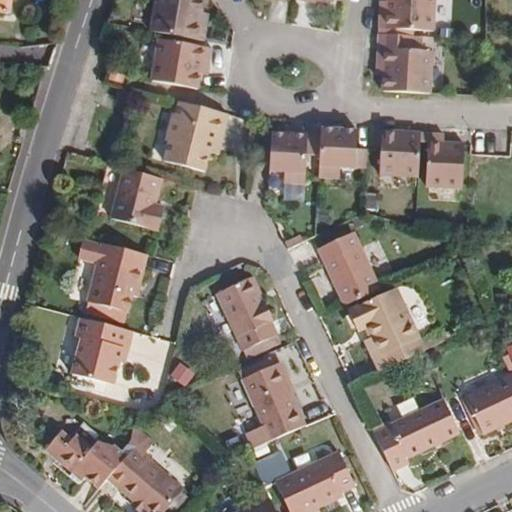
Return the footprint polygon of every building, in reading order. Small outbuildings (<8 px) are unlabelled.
[(199,21),(201,11),(202,0),(155,0),(150,31),(205,40),(207,22),(199,21)] [(433,30),(434,0),(386,0),(387,3),(386,13),(380,13),(379,35),(413,36),(413,29),(433,30)] [(431,92),(432,51),(413,50),(413,36),(379,35),(378,65),(386,65),(386,75),(385,91),(431,92)] [(432,51),(433,37),(413,36),(413,50),(432,51)] [(198,74),(200,62),(209,63),(211,47),(156,39),(150,80),(197,87),(198,74)] [(207,75),(209,63),(200,62),(198,74),(207,75)] [(386,75),(386,65),(378,65),(378,75),(386,75)] [(220,140),(227,112),(181,100),(178,113),(175,112),(168,140),(171,141),(166,159),(205,169),(210,151),(212,138),(220,140)] [(321,155),(322,127),(288,126),(288,132),(310,134),(309,155),(321,155)] [(357,147),(358,129),(322,127),(321,155),(320,177),(340,178),(341,167),(356,168),(357,147)] [(422,148),(423,133),(384,131),(382,174),(421,176),(422,148)] [(309,155),(310,134),(288,132),(275,132),(273,171),(286,172),(286,182),(307,183),(309,155)] [(464,187),(466,144),(445,142),(445,134),(429,134),(428,149),(427,185),(464,187)] [(217,153),(220,140),(212,138),(210,151),(217,153)] [(367,168),(368,148),(357,147),(356,168),(367,168)] [(150,206),(156,180),(117,171),(106,221),(153,233),(158,209),(150,206)] [(303,202),(303,186),(285,186),(285,202),(303,202)] [(377,190),(366,190),(365,206),(376,207),(377,190)] [(368,224),(363,215),(352,222),(357,230),(368,224)] [(378,285),(351,229),(315,247),(343,302),(378,285)] [(90,269),(95,247),(75,242),(70,264),(90,269)] [(134,286),(140,257),(95,247),(90,269),(82,305),(83,305),(121,314),(122,314),(125,297),(128,285),(134,286)] [(291,261),(306,254),(303,247),(288,254),(291,261)] [(283,329),(269,299),(266,300),(263,294),(266,292),(257,273),(220,291),(246,347),(283,329)] [(132,298),(134,286),(128,285),(125,297),(132,298)] [(425,347),(395,286),(348,308),(358,328),(367,324),(372,335),(365,338),(380,369),(421,349),(425,347)] [(121,314),(83,305),(81,318),(119,326),(121,314)] [(114,363),(117,351),(123,352),(127,333),(75,321),(70,338),(76,340),(67,377),(109,387),(114,363)] [(249,354),(287,337),(283,329),(246,347),(249,354)] [(121,364),(123,352),(117,351),(114,363),(121,364)] [(248,380),(277,369),(274,360),(244,371),(248,380)] [(197,373),(181,362),(172,375),(188,387),(197,373)] [(307,425),(283,366),(277,369),(248,380),(265,425),(247,433),(252,447),(307,425)] [(511,370),(465,392),(482,428),(511,414),(511,370)] [(482,428),(465,392),(457,396),(473,432),(482,428)] [(410,458),(462,432),(447,399),(391,426),(379,432),(384,443),(397,471),(411,464),(412,462),(410,458)] [(391,426),(387,417),(375,423),(379,432),(391,426)] [(184,484),(149,454),(150,453),(144,447),(150,438),(138,427),(134,446),(123,460),(112,473),(124,483),(120,487),(135,499),(144,506),(150,511),(160,511),(162,511),(184,484)] [(112,473),(123,460),(108,448),(92,449),(77,436),(72,441),(62,432),(47,450),(73,473),(78,468),(87,477),(101,488),(109,478),(112,473)] [(314,442),(310,433),(298,438),(303,447),(314,442)] [(323,511),(320,505),(344,494),(342,490),(356,484),(341,450),(277,479),(292,511),(323,511)] [(87,477),(78,468),(73,473),(82,482),(87,477)] [(124,483),(112,473),(109,478),(120,487),(124,483)] [(163,511),(171,511),(190,489),(184,484),(162,511),(163,511)] [(280,511),(271,490),(223,511),(280,511)] [(144,506),(135,499),(132,503),(141,510),(144,506)]
